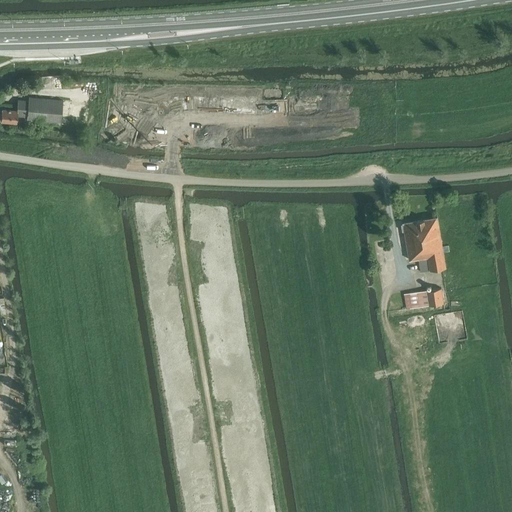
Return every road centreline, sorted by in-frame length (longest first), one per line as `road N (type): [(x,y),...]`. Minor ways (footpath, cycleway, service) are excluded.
road 1 (residential): [(0,156),(210,182),(511,171)]
road 2 (secondary): [(221,29),(472,0)]
road 3 (track): [(0,405),(13,360),(0,272)]
road 4 (secondary): [(101,39),(176,39),(221,29)]
road 5 (secondary): [(221,29),(101,39)]
